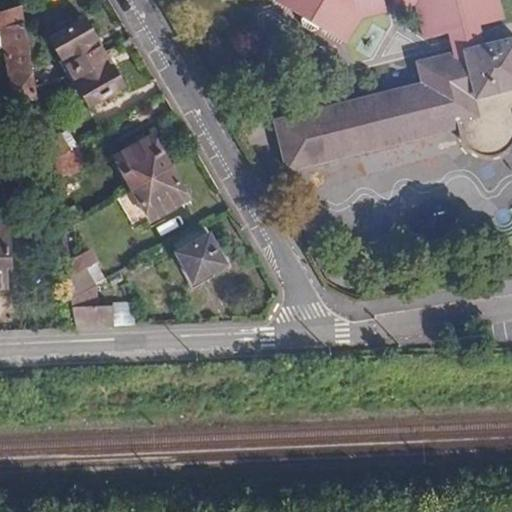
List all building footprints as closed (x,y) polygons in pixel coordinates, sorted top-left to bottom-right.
[(321,25),(346,39),(360,15),(387,8),(385,0),(394,0),(396,5),(417,0),(426,37),(451,32),(455,52),(418,62),(424,82),(276,119),(290,167),(457,125),(464,141),(472,149),(483,154),(496,153),(508,149),(511,144),(511,38),(484,45),(478,25),(503,19),(498,0),(277,0),(303,15),(302,21),(305,26),(312,29),(320,28),(321,25)] [(0,15),(0,31),(3,30),(25,25),(21,8),(0,15)] [(54,41),(72,73),(105,55),(86,24),(54,41)] [(25,25),(3,30),(15,101),(38,98),(25,25)] [(105,55),(72,73),(93,109),(125,88),(105,55)] [(69,133),(46,145),(49,164),(72,152),(78,148),(69,133)] [(136,191),(171,170),(154,141),(118,161),(136,191)] [(83,169),(72,152),(49,164),(53,187),(83,169)] [(190,201),(171,170),(136,191),(154,222),(190,201)] [(12,267),(10,227),(0,227),(0,287),(6,287),(5,267),(12,267)] [(226,264),(211,239),(180,257),(195,284),(226,264)] [(70,282),(73,300),(96,287),(89,273),(70,282)] [(73,300),(78,328),(116,327),(115,308),(108,308),(109,313),(98,313),(96,287),(73,300)]
